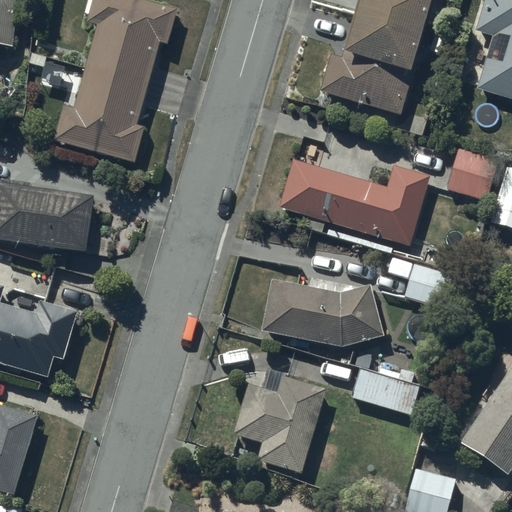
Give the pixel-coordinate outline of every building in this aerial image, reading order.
[(21,0),(0,0),(0,49),(16,51),(21,0)] [(179,12),(131,0),(94,0),(88,24),(97,26),(75,112),(64,110),(55,144),(139,165),(148,130),(141,128),(162,45),(170,47),(179,12)] [(434,0),(364,0),(348,60),(333,56),(322,95),(401,117),(434,0)] [(511,0),(488,0),(479,33),(495,37),(479,93),(511,101),(511,0)] [(500,163),(461,152),(449,193),(488,204),(500,163)] [(430,178),(395,169),(389,189),(295,164),(282,212),(411,247),(430,178)] [(511,170),(509,170),(492,224),(511,230),(511,170)] [(31,186),(1,183),(1,186),(0,186),(0,243),(88,253),(94,197),(31,190),(31,186)] [(462,281),(394,261),(390,276),(411,283),(407,299),(453,313),(462,281)] [(342,297),(274,284),(265,334),(345,350),(387,339),(374,289),(342,297)] [(6,290),(0,288),(0,367),(49,384),(56,360),(64,363),(79,316),(41,304),(36,318),(1,306),(6,290)] [(327,393),(285,380),(286,376),(270,371),(263,394),(250,390),(236,438),(265,447),(260,464),(303,476),(327,393)] [(421,389),(362,371),(353,402),(412,419),(421,389)] [(511,477),(511,373),(463,447),(511,479),(511,477)] [(0,493),(15,498),(39,420),(0,408),(0,493)] [(449,511),(457,482),(418,473),(407,511),(449,511)]
